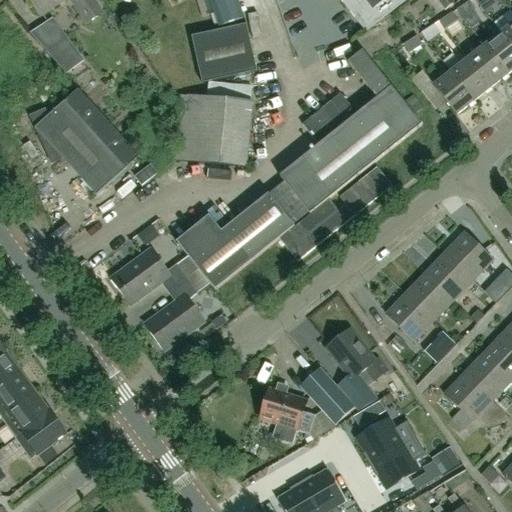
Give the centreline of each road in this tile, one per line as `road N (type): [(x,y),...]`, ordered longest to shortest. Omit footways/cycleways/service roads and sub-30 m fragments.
road 1 (residential): [(242,346),(467,171)]
road 2 (tertiary): [(141,428),(0,232)]
road 3 (residential): [(40,511),(141,428)]
